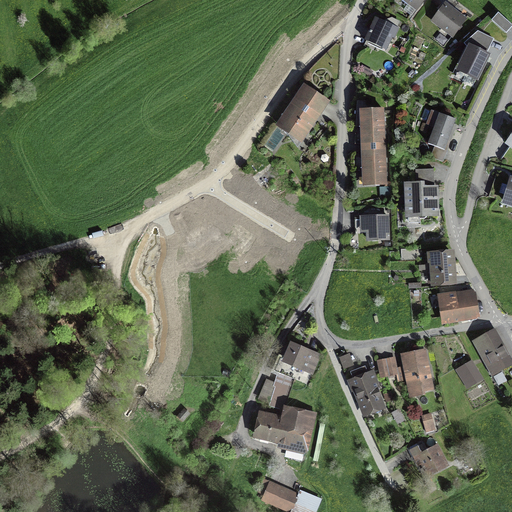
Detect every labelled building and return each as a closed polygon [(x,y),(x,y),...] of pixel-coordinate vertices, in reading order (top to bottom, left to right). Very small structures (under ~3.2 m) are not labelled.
[(457,38),(468,18),(442,4),(432,24),(457,38)] [(390,51),(401,24),(381,16),(370,42),(390,51)] [(468,48),(454,76),(473,85),(488,55),(485,53),(492,39),(478,31),(465,43),(468,48)] [(302,140),(328,101),(304,85),(278,124),(302,140)] [(361,109),(361,127),(384,126),(383,109),(361,109)] [(440,113),(428,143),(444,150),(456,120),(440,113)] [(384,143),(384,126),(361,127),(362,143),(384,143)] [(362,151),(363,168),(385,168),(385,150),(362,151)] [(273,173),(251,160),(240,178),(262,191),(273,173)] [(385,184),(385,168),(363,168),(363,185),(385,184)] [(416,183),(406,184),(408,215),(416,215),(416,219),(427,218),(427,214),(436,213),(435,185),(432,185),(431,170),(415,170),(416,183)] [(511,179),(496,175),(489,197),(511,204),(511,179)] [(317,199),(295,185),(284,203),(306,216),(317,199)] [(242,220),(220,207),(209,225),(231,238),(242,220)] [(387,216),(367,216),(367,240),(387,239),(387,216)] [(300,254),(278,241),(267,259),(289,272),(300,254)] [(498,250),(475,262),(488,287),(511,275),(498,250)] [(452,252),(428,253),(430,283),(453,282),(452,252)] [(435,288),(419,288),(420,309),(435,309),(435,288)] [(474,291),(441,296),(444,319),(478,314),(474,291)] [(494,331),(473,342),(490,374),(511,363),(494,331)] [(278,384),(269,404),(279,408),(283,409),(284,406),(295,380),(306,384),(318,356),(291,344),(274,383),(278,384)] [(424,351),(403,355),(410,394),(432,389),(424,351)] [(348,354),(340,358),(345,369),(353,365),(348,354)] [(471,361),(456,369),(466,387),(481,379),(471,361)] [(373,372),(349,381),(353,391),(356,390),(365,414),(382,407),(376,391),(379,389),(373,372)] [(283,409),(279,408),(276,419),(261,415),(256,435),(281,441),(279,447),(290,450),(289,455),(302,458),(313,413),(284,406),(283,409)] [(399,410),(393,413),(398,424),(404,421),(399,410)] [(430,414),(423,416),(427,431),(433,429),(430,414)] [(421,442),(409,448),(424,476),(446,465),(436,447),(426,452),(421,442)] [(297,496),(269,484),(262,499),(290,511),(297,496)]
